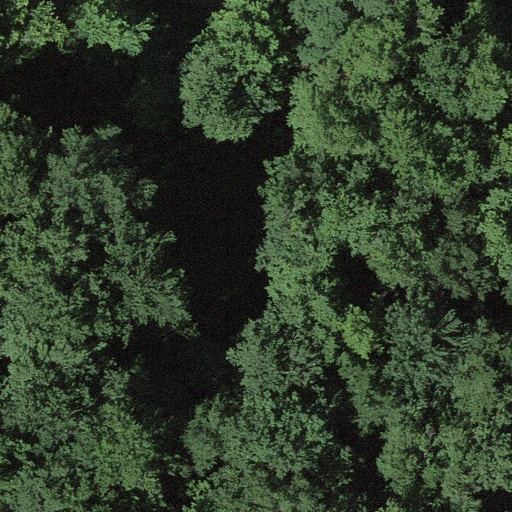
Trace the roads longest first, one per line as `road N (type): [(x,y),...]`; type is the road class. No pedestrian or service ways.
road 1 (track): [(511,219),(305,77),(231,42),(223,0)]
road 2 (track): [(511,45),(400,0)]
